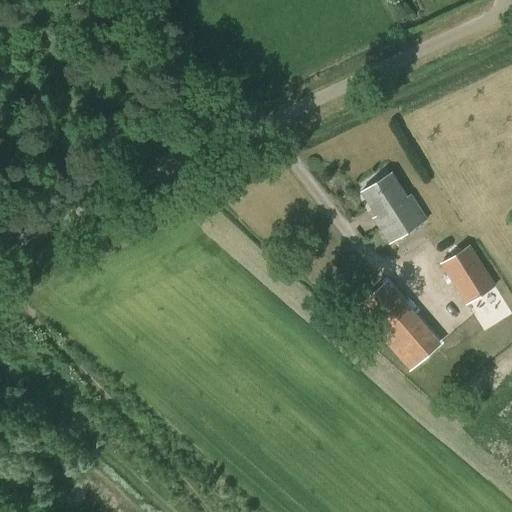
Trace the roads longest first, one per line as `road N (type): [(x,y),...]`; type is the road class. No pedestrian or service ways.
road 1 (unclassified): [(0,250),(511,7)]
road 2 (unknown): [(167,511),(0,368)]
